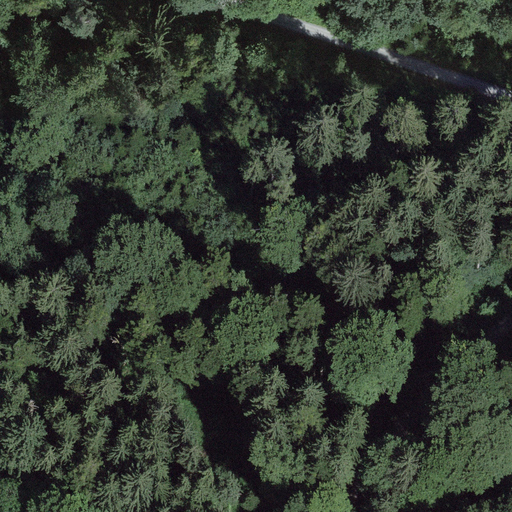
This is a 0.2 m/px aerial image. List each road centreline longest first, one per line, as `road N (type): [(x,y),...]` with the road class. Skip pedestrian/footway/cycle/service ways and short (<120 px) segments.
road 1 (track): [(224,0),(511,98)]
road 2 (track): [(353,511),(511,315)]
